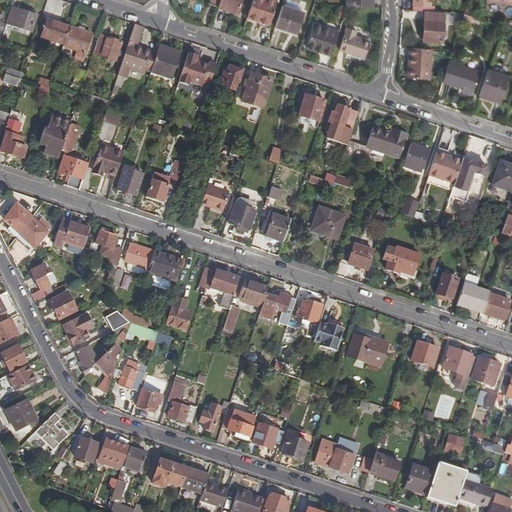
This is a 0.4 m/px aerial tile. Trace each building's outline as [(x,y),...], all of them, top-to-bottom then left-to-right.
[(219,0),(218,6),(237,13),(241,0),(219,0)] [(252,0),(247,16),(270,24),(277,0),(252,0)] [(412,0),(412,11),(425,11),(432,12),(432,7),(429,7),(428,0),(412,0)] [(283,5),(276,25),(297,32),(303,12),(283,5)] [(30,31),(36,16),(11,7),(6,22),(30,31)] [(425,11),(423,41),(443,43),(443,36),(446,36),(446,32),(444,32),(444,27),(445,13),(432,12),(425,11)] [(465,14),(462,21),(468,23),(472,25),(476,27),(482,28),(484,21),(465,14)] [(47,19),(40,38),(64,46),(70,27),(47,19)] [(150,51),(136,46),(142,26),(134,24),(115,84),(120,86),(123,77),(125,78),(129,67),(143,72),(144,69),(150,51)] [(314,24),(306,47),(331,55),(339,32),(314,24)] [(64,46),(64,47),(76,51),(73,57),(82,60),(91,34),(70,27),(64,46)] [(348,27),(339,50),(364,58),(370,41),(355,36),(357,31),(348,27)] [(99,34),(93,53),(115,60),(121,42),(99,34)] [(159,44),(158,48),(179,55),(180,51),(159,44)] [(158,48),(150,72),(171,79),(179,55),(158,48)] [(411,48),(409,77),(430,78),(431,50),(411,48)] [(150,71),(156,53),(150,51),(144,69),(150,71)] [(197,55),(188,52),(178,82),(188,85),(189,82),(201,86),(202,82),(207,65),(195,61),(197,55)] [(207,65),(202,82),(209,84),(215,64),(208,61),(207,65)] [(449,63),(443,82),(464,88),(463,92),(474,95),(481,73),(449,63)] [(221,82),(220,84),(224,85),(224,86),(234,90),(237,81),(239,82),(242,71),(229,66),(226,74),(223,73),(220,81),(221,82)] [(7,67),(5,72),(20,77),(22,78),(23,73),(7,67)] [(77,68),(72,83),(82,86),(86,72),(77,68)] [(502,104),(510,78),(489,70),(480,97),(502,104)] [(5,72),(3,80),(18,85),(20,77),(5,72)] [(246,88),(241,102),(262,108),(271,80),(250,73),(248,81),(247,84),(244,83),(243,87),(246,88)] [(40,76),(38,83),(40,84),(50,87),(53,80),(40,76)] [(40,84),(38,91),(48,94),(50,87),(40,84)] [(304,94),(297,114),(318,121),(324,101),(304,94)] [(91,96),(89,101),(107,107),(109,102),(91,96)] [(343,129),(338,143),(346,145),(348,141),(357,113),(348,110),(349,108),(338,104),(334,114),(331,113),(328,122),(339,125),(338,128),(343,129)] [(107,107),(103,121),(118,126),(123,112),(107,107)] [(0,111),(0,118),(3,120),(8,122),(10,115),(0,111)] [(6,133),(0,151),(0,153),(15,159),(16,156),(23,159),(27,148),(18,145),(26,120),(10,115),(8,122),(6,128),(4,132),(6,133)] [(61,151),(69,125),(70,123),(51,116),(47,129),(42,144),(46,145),(43,152),(59,157),(61,151)] [(69,125),(61,151),(70,154),(79,128),(69,125)] [(372,128),(365,147),(399,158),(407,135),(398,132),(396,136),(390,134),(372,128)] [(182,153),(185,144),(176,141),(173,151),(182,153)] [(360,160),(365,147),(348,141),(346,145),(344,154),(360,160)] [(409,143),(401,166),(419,172),(427,149),(409,143)] [(101,146),(93,170),(103,174),(104,172),(116,176),(124,153),(101,146)] [(222,148),(219,157),(225,159),(228,150),(222,148)] [(277,163),(281,151),(271,148),(267,160),(277,163)] [(435,152),(427,175),(453,183),(461,160),(435,152)] [(71,177),(67,186),(79,190),(87,169),(87,167),(88,165),(64,157),(59,173),(71,177)] [(461,160),(453,183),(449,196),(464,202),(467,191),(465,191),(471,171),(482,175),(485,166),(461,158),(461,160)] [(152,179),(146,198),(163,204),(169,185),(175,187),(183,164),(174,161),(168,178),(166,184),(152,179)] [(511,165),(499,161),(491,185),(511,192),(511,165)] [(123,168),(116,190),(135,196),(142,175),(123,168)] [(154,173),(152,179),(166,184),(168,178),(154,173)] [(310,175),(308,181),(323,187),(325,180),(310,175)] [(336,175),(334,183),(348,188),(351,180),(336,175)] [(325,180),(323,187),(330,189),(332,182),(325,180)] [(207,186),(201,205),(222,212),(229,193),(207,186)] [(277,195),(267,192),(264,203),(273,206),(277,195)] [(405,199),(400,215),(405,216),(412,219),(418,203),(405,199)] [(235,201),(233,205),(249,210),(251,204),(237,200),(235,201)] [(384,200),(380,211),(386,212),(389,202),(384,200)] [(8,230),(17,238),(20,234),(32,218),(16,205),(4,221),(11,227),(8,230)] [(233,205),(227,224),(247,231),(254,212),(249,210),(233,205)] [(319,208),(312,228),(318,230),(325,210),(319,208)] [(325,210),(318,230),(329,234),(328,236),(337,239),(344,217),(325,210)] [(425,221),(426,215),(415,212),(414,218),(425,221)] [(511,217),(506,215),(498,238),(504,240),(505,235),(511,236),(511,217)] [(272,216),(265,237),(282,243),(289,222),(272,216)] [(32,218),(20,234),(28,242),(36,247),(51,226),(40,217),(37,223),(32,218)] [(83,249),(90,229),(61,220),(53,245),(62,248),(64,243),(83,249)] [(479,232),(477,237),(489,241),(491,235),(480,232),(479,232)] [(103,247),(100,256),(109,259),(107,265),(111,266),(116,268),(121,252),(113,249),(116,239),(99,233),(96,244),(103,247)] [(20,234),(17,238),(26,245),(28,242),(20,234)] [(130,244),(123,263),(127,264),(147,271),(153,253),(130,244)] [(341,261),(347,263),(352,248),(346,246),(341,261)] [(347,263),(346,265),(366,271),(372,252),(361,248),(357,247),(353,246),(352,248),(347,263)] [(391,263),(395,250),(387,248),(383,260),(388,262),(385,271),(397,275),(398,272),(399,268),(390,266),(391,263)] [(391,263),(390,266),(399,268),(413,273),(419,256),(396,248),(395,250),(391,263)] [(147,271),(176,281),(183,262),(153,252),(153,253),(147,271)] [(32,296),(36,304),(55,294),(50,285),(57,282),(52,272),(49,274),(44,264),(32,272),(42,291),(32,296)] [(127,264),(126,268),(126,272),(144,278),(147,271),(127,264)] [(116,268),(111,266),(106,282),(111,283),(115,272),(116,268)] [(399,268),(398,272),(412,277),(413,273),(399,268)] [(206,269),(200,288),(204,290),(211,292),(212,289),(220,292),(224,294),(220,308),(229,311),(231,307),(234,297),(233,297),(239,278),(216,270),(215,273),(206,269)] [(111,283),(110,287),(117,289),(122,274),(115,272),(111,283)] [(442,274),(435,295),(451,300),(457,279),(442,274)] [(245,280),(239,298),(261,305),(266,288),(245,280)] [(461,285),(455,303),(472,309),(470,312),(481,315),(487,296),(488,293),(461,285)] [(50,302),(59,320),(77,311),(67,292),(50,302)] [(265,295),(258,317),(269,320),(273,310),(282,313),(277,326),(286,329),(295,303),(289,301),(290,298),(280,295),(279,300),(265,295)] [(487,296),(481,315),(502,322),(509,303),(487,296)] [(203,297),(199,310),(205,312),(208,299),(203,297)] [(175,298),(166,325),(185,331),(190,317),(180,314),(184,301),(175,298)] [(296,312),(295,317),(315,324),(320,311),(321,306),(304,300),(300,310),(299,313),(296,312)] [(455,303),(454,306),(470,312),(472,309),(455,303)] [(239,309),(231,307),(229,311),(223,332),(231,334),(239,309)] [(121,317),(129,324),(132,317),(131,317),(123,311),(121,317)] [(129,324),(121,317),(120,315),(117,312),(105,318),(113,333),(129,324)] [(74,346),(75,347),(92,338),(89,330),(96,327),(90,313),(65,327),(69,336),(74,346)] [(132,317),(129,324),(136,326),(143,329),(145,322),(132,317)] [(0,344),(18,335),(10,318),(7,320),(0,323),(0,344)] [(118,337),(123,342),(128,328),(129,324),(125,329),(118,337)] [(319,325),(314,341),(321,343),(320,346),(336,351),(343,329),(328,324),(327,328),(319,325)] [(164,330),(162,335),(178,341),(179,335),(164,330)] [(354,335),(347,357),(380,368),(388,344),(376,340),(375,343),(354,335)] [(416,343),(410,361),(431,368),(437,350),(416,343)] [(98,389),(105,396),(112,376),(114,369),(120,352),(115,345),(99,361),(97,364),(110,377),(98,389)] [(0,354),(9,372),(26,363),(17,346),(0,354)] [(218,347),(216,353),(227,357),(229,350),(218,347)] [(81,370),(84,378),(96,365),(95,363),(92,364),(84,349),(77,353),(84,368),(81,370)] [(472,366),(473,361),(469,360),(470,356),(451,350),(448,359),(445,358),(441,370),(456,375),(453,384),(455,390),(463,393),(472,366)] [(470,380),(491,387),(499,366),(477,358),(477,359),(474,358),(473,361),(472,366),(474,367),(470,380)] [(126,367),(139,372),(141,364),(129,360),(126,367)] [(282,373),(284,367),(276,364),(274,371),(282,373)] [(9,375),(18,391),(36,381),(28,365),(9,375)] [(121,379),(119,384),(139,391),(145,374),(139,372),(126,367),(125,367),(123,372),(120,371),(118,378),(121,379)] [(511,373),(503,397),(511,399),(511,373)] [(198,378),(196,383),(204,386),(207,380),(198,378)] [(170,411),(168,417),(184,423),(185,421),(192,423),(197,408),(189,406),(188,409),(178,405),(184,385),(174,382),(168,401),(173,403),(170,411)] [(142,390),(137,407),(154,413),(158,401),(161,402),(162,397),(142,390)] [(496,396),(488,394),(483,409),(491,412),(491,410),(496,396)] [(6,412),(16,431),(37,420),(27,401),(6,412)] [(223,402),(221,408),(228,410),(229,405),(223,402)] [(386,422),(390,411),(370,404),(370,405),(362,403),(360,409),(368,411),(367,416),(386,422)] [(404,404),(401,413),(407,415),(410,406),(404,404)] [(202,412),(199,422),(203,424),(201,429),(213,433),(220,413),(226,415),(228,410),(221,408),(211,405),(209,411),(208,414),(202,412)] [(226,430),(234,433),(233,437),(247,442),(255,418),(228,410),(226,415),(224,419),(229,421),(226,430)] [(424,412),(423,420),(432,420),(433,412),(424,412)] [(38,442),(51,454),(67,438),(55,427),(59,422),(53,415),(32,436),(38,442)] [(259,424),(252,446),(271,452),(273,446),(278,448),(279,445),(282,435),(283,432),(259,424)] [(282,435),(279,445),(284,447),(287,436),(282,435)] [(449,435),(444,451),(458,456),(464,440),(449,435)] [(29,439),(35,445),(38,442),(32,436),(29,439)] [(284,447),(281,453),(283,454),(283,456),(289,457),(290,457),(292,457),(293,458),(294,460),(299,461),(301,460),(303,460),(309,444),(287,436),(284,447)] [(331,449),(332,446),(320,442),(313,464),(347,475),(357,446),(337,439),(334,450),(331,449)] [(80,440),(74,459),(92,465),(97,445),(80,440)] [(105,440),(100,457),(105,459),(104,462),(103,464),(119,470),(126,448),(105,440)] [(505,449),(503,454),(511,456),(511,442),(510,442),(509,447),(506,446),(505,449)] [(127,448),(121,467),(140,473),(146,454),(127,448)] [(487,449),(481,468),(485,469),(492,451),(487,449)] [(492,451),(485,469),(494,472),(500,454),(492,451)] [(376,455),(370,474),(377,476),(377,478),(395,483),(400,464),(383,459),(383,457),(376,455)] [(439,458),(438,464),(460,471),(462,466),(439,458)] [(160,460),(152,484),(162,487),(164,482),(166,483),(174,485),(181,487),(187,469),(185,468),(181,467),(160,460)] [(58,461),(54,474),(60,476),(64,463),(58,461)] [(427,496),(426,499),(453,507),(457,498),(462,481),(465,473),(460,471),(438,464),(434,473),(427,496)] [(413,466),(405,489),(427,496),(434,473),(413,466)] [(187,469),(181,487),(201,494),(204,485),(207,476),(187,469)] [(462,481),(457,498),(485,508),(491,490),(462,481)] [(116,482),(111,497),(118,499),(122,484),(116,482)] [(201,494),(198,503),(221,510),(227,492),(204,485),(201,494)] [(256,511),(261,499),(237,491),(230,511),(231,511),(256,511)] [(285,511),(289,500),(269,494),(267,501),(261,499),(256,511),(285,511)] [(495,497),(489,511),(508,511),(511,502),(495,497)]
